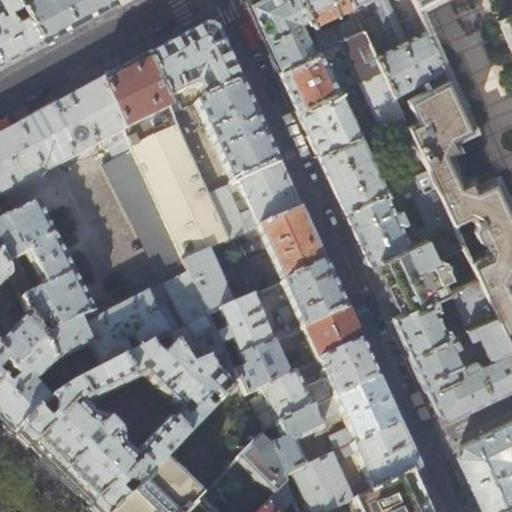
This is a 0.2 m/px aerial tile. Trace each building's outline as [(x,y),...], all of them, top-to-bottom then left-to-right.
[(0,0),(0,65),(5,63),(42,43),(18,0),(0,0)] [(109,0),(18,0),(42,43),(74,26),(112,5),(109,0)] [(307,17),(298,0),(250,0),(245,3),(277,71),(322,49),(315,35),(306,39),(298,22),(307,17)] [(298,0),(307,17),(315,35),(322,49),(361,31),(346,0),(298,0)] [(346,0),(361,31),(379,69),(395,106),(405,101),(446,79),(414,9),(409,0),(346,0)] [(511,0),(409,0),(414,9),(430,0),(511,0),(511,14),(497,21),(511,53),(511,295),(511,294),(505,281),(511,277),(511,272),(509,267),(511,265),(511,218),(491,176),(471,185),(466,176),(457,180),(450,166),(443,152),(453,147),(448,138),(470,128),(446,79),(405,101),(415,121),(405,126),(413,145),(421,159),(426,171),(449,222),(464,215),(471,217),(474,224),(471,229),(475,238),(481,239),(479,241),(480,246),(484,246),(482,253),(467,260),(476,280),(493,316),(499,330),(506,326),(511,338),(511,340),(506,344),(511,357),(511,0)] [(179,38),(144,57),(172,116),(177,114),(171,99),(192,88),(197,89),(203,101),(239,84),(214,29),(203,25),(179,38)] [(352,82),(356,80),(379,69),(361,31),(322,49),(277,71),(286,91),(294,109),(352,82)] [(126,67),(98,82),(181,262),(206,251),(228,241),(207,195),(199,176),(172,116),(144,57),(126,67)] [(379,69),(356,80),(377,128),(401,117),(395,106),(379,69)] [(0,265),(24,253),(42,288),(19,300),(22,307),(39,340),(52,364),(65,390),(130,356),(124,345),(129,344),(131,343),(132,341),(138,352),(146,348),(167,338),(172,345),(187,369),(205,361),(223,353),(220,346),(214,335),(206,317),(181,262),(98,82),(13,127),(0,134),(0,265)] [(352,82),(294,109),(304,130),(316,155),(368,132),(362,119),(357,116),(350,120),(340,100),(350,95),(349,93),(356,89),(352,82)] [(259,126),(239,84),(203,101),(194,105),(230,185),(276,165),(259,126)] [(405,126),(401,117),(377,128),(368,132),(316,155),(329,183),(341,209),(388,188),(386,183),(380,186),(363,151),(391,138),(398,152),(413,145),(405,126)] [(411,178),(426,171),(421,159),(406,167),(411,178)] [(237,237),(246,233),(298,211),(287,188),(276,165),(230,185),(227,187),(220,190),(218,191),(207,195),(228,241),(237,237)] [(451,225),(449,222),(426,171),(411,178),(388,188),(341,209),(351,230),(366,264),(375,260),(451,225)] [(209,172),(199,176),(207,195),(218,191),(209,172)] [(220,190),(227,187),(224,179),(217,183),(220,190)] [(298,211),(246,233),(237,237),(249,265),(268,256),(279,279),(266,284),(269,289),(280,284),(281,284),(323,266),(312,241),(298,211)] [(451,225),(375,260),(376,261),(385,282),(400,315),(457,288),(453,269),(451,266),(449,264),(445,263),(441,263),(438,258),(461,248),(451,225)] [(230,306),(206,251),(181,262),(206,317),(217,312),(230,306)] [(334,289),(323,266),(281,284),(280,284),(289,306),(277,311),(286,331),(267,339),(249,298),(230,306),(217,312),(225,330),(214,335),(220,346),(230,342),(237,357),(270,343),(300,330),(344,311),(334,289)] [(476,280),(457,288),(400,315),(391,319),(399,335),(408,355),(449,336),(446,329),(442,332),(431,309),(447,301),(450,297),(462,324),(457,326),(456,325),(451,328),(453,334),(460,331),(463,330),(493,316),(476,280)] [(0,380),(39,340),(22,307),(20,309),(22,314),(21,315),(22,317),(0,338),(0,380)] [(351,327),(344,311),(300,330),(316,362),(358,342),(351,327)] [(511,357),(506,344),(499,330),(493,316),(463,330),(468,339),(475,336),(487,361),(475,367),(472,362),(465,365),(466,371),(460,374),(449,350),(455,347),(450,336),(449,336),(408,355),(422,385),(436,414),(447,419),(511,387),(511,357)] [(460,331),(453,334),(456,341),(464,338),(460,331)] [(52,364),(39,340),(0,380),(0,422),(12,434),(47,402),(31,385),(52,364)] [(367,362),(358,342),(316,362),(333,399),(375,379),(367,362)] [(276,356),(270,343),(237,357),(242,369),(232,373),(236,383),(243,396),(257,390),(285,377),(279,363),(284,360),(281,354),(276,356)] [(146,348),(138,352),(130,356),(65,390),(47,402),(12,434),(65,487),(90,511),(112,511),(208,413),(200,406),(204,401),(204,400),(209,397),(217,404),(230,390),(210,370),(210,367),(209,364),(207,362),(205,361),(187,369),(172,345),(158,359),(146,348)] [(285,377),(257,390),(274,426),(318,406),(314,399),(308,402),(304,396),(311,392),(306,383),(300,385),(294,372),(285,377)] [(386,403),(375,379),(333,399),(318,406),(274,426),(281,441),(266,448),(279,478),(290,473),(302,468),(291,445),(319,431),(316,423),(334,415),(334,416),(339,414),(347,429),(328,437),(335,453),(396,424),(386,403)] [(236,383),(230,390),(217,404),(208,413),(112,511),(185,511),(197,499),(235,460),(260,434),(259,433),(243,396),(236,383)] [(511,420),(493,429),(460,446),(456,458),(469,486),(480,511),(495,511),(511,504),(511,420)] [(325,511),(408,474),(417,469),(403,440),(396,424),(335,453),(326,457),(320,460),(302,468),(290,473),(307,511),(325,511)] [(266,448),(260,434),(235,460),(272,496),(283,485),(279,478),(266,448)] [(320,460),(326,457),(323,451),(317,454),(320,460)] [(425,511),(422,503),(408,474),(325,511),(425,511)] [(280,511),(290,502),(283,485),(272,496),(256,511),(280,511)] [(210,511),(197,499),(185,511),(210,511)]
